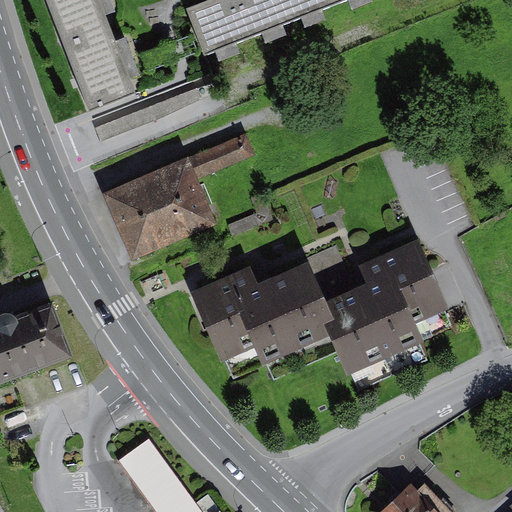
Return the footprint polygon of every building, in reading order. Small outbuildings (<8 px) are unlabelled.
[(48,0),(93,112),(139,94),(101,0),(48,0)] [(209,0),(190,7),(209,55),(352,0),(209,0)] [(200,89),(100,129),(105,141),(205,101),(200,89)] [(218,222),(199,178),(258,153),(251,135),(112,194),(138,256),(218,222)] [(330,308),(348,349),(366,389),(435,358),(425,336),(460,321),(426,245),(371,269),(378,286),(361,294),(330,308)] [(330,308),(361,294),(341,248),(309,261),(312,268),(330,308)] [(249,272),(196,296),(211,329),(214,328),(237,379),(270,364),(277,380),(348,349),(330,308),(312,268),(258,292),(249,272)] [(1,324),(0,324),(0,383),(79,356),(59,302),(21,316),(15,313),(8,313),(3,317),(1,324)] [(199,504),(151,438),(120,460),(157,511),(223,511),(210,494),(199,504)] [(417,490),(410,482),(379,511),(460,511),(461,511),(446,497),(443,500),(424,482),(417,490)]
